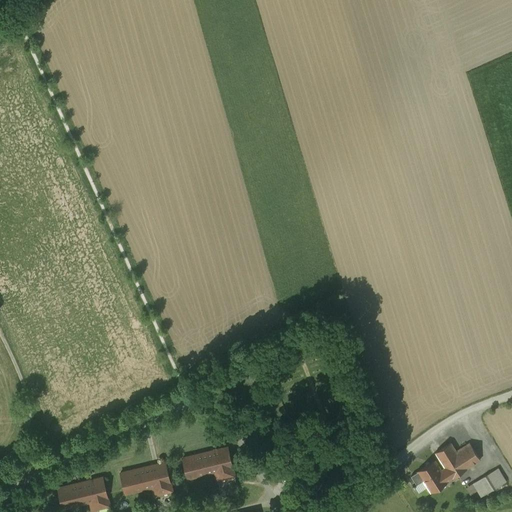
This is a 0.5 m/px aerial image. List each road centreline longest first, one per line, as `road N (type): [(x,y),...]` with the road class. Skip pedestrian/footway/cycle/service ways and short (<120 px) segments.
road 1 (track): [(0,33),(18,25),(23,31),(187,405)]
road 2 (residential): [(282,511),(230,428),(187,405),(156,411),(18,480),(11,485),(14,511)]
road 3 (unclassified): [(511,395),(409,447),(350,511)]
